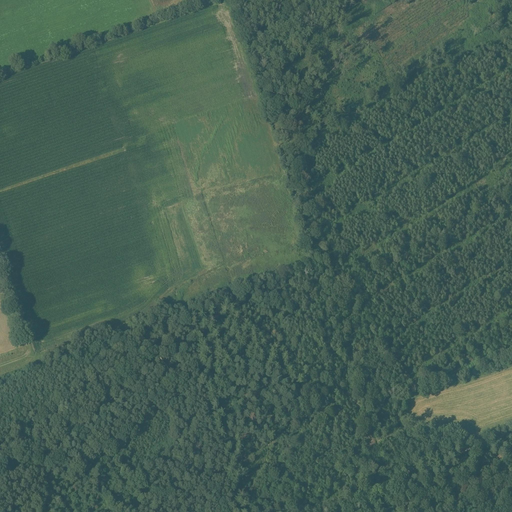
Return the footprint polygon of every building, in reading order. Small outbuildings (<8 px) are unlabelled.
[(157,342),(151,335),(145,340),(151,347),(157,342)] [(160,347),(154,352),(159,358),(165,354),(160,347)] [(170,359),(164,364),(168,370),(175,366),(170,359)] [(179,370),(172,375),(177,382),(183,377),(179,370)] [(123,489),(92,450),(87,454),(87,455),(115,492),(116,491),(117,493),(123,489)]
